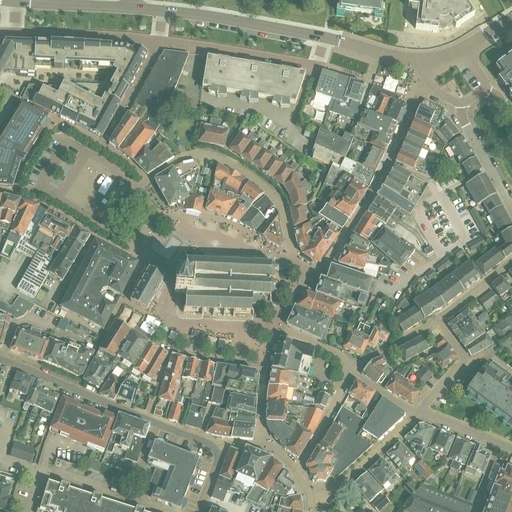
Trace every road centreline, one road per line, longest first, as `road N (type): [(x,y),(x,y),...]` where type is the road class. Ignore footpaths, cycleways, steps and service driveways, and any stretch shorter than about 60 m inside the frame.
road 1 (residential): [(160,41),(314,66),(323,37)]
road 2 (residential): [(0,359),(155,423)]
road 3 (tertiary): [(164,11),(323,37)]
road 4 (residential): [(10,31),(160,41)]
road 5 (residential): [(309,496),(297,471),(351,369)]
road 6 (residential): [(309,496),(323,496),(417,413)]
road 7 (residential): [(155,423),(216,447),(196,511)]
road 8 (residential): [(159,511),(41,473)]
road 9 (tertiary): [(12,0),(132,7)]
road 10 (residential): [(417,413),(464,359),(436,320)]
